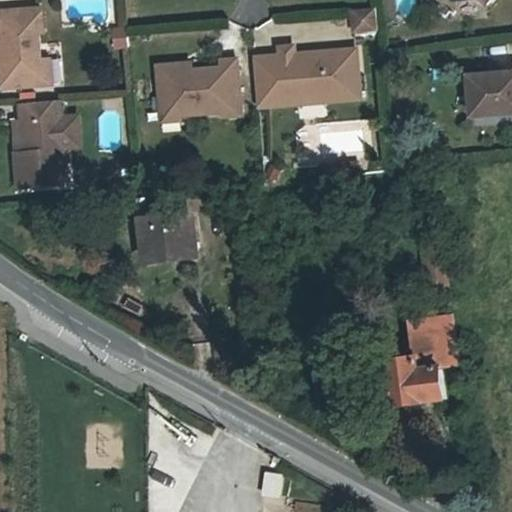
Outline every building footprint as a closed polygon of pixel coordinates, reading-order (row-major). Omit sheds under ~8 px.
[(0,87),(41,84),(39,59),(36,32),(41,31),(39,7),(0,10),(0,87)] [(373,10),(350,12),(352,32),(374,30),(373,10)] [(123,35),(113,36),(114,51),(124,50),(123,35)] [(278,55),(292,53),(291,46),(277,47),(278,55)] [(257,107),(296,103),(295,92),(322,89),(323,100),(359,96),(355,47),(292,53),(278,55),(270,55),(273,81),(255,82),(257,107)] [(252,57),(255,82),(273,81),(270,55),(252,57)] [(47,58),(39,59),(41,84),(50,83),(47,58)] [(220,67),(191,70),(157,73),(161,112),(178,110),(178,115),(221,111),(222,116),(241,114),(236,59),(220,61),(220,67)] [(157,67),(157,73),(191,70),(190,64),(157,67)] [(511,72),(498,74),(488,75),(466,77),(470,117),(511,112),(511,72)] [(295,92),(296,103),(323,100),(322,89),(295,92)] [(24,154),(15,154),(17,189),(66,185),(63,148),(61,119),(59,102),(20,105),(21,122),(24,154)] [(178,110),(161,112),(162,122),(179,120),(178,115),(178,110)] [(79,118),(61,119),(63,148),(81,147),(79,118)] [(12,123),(15,154),(24,154),(21,122),(12,123)] [(320,167),(321,178),(358,174),(357,163),(320,167)] [(190,225),(143,231),(146,266),(194,261),(190,225)] [(430,248),(435,293),(458,291),(453,246),(430,248)] [(327,299),(328,312),(341,311),(341,298),(327,299)] [(462,319),(435,323),(434,314),(422,315),(424,324),(414,325),(416,340),(422,339),(424,357),(395,361),(400,407),(453,402),(450,368),(468,365),(462,319)]
